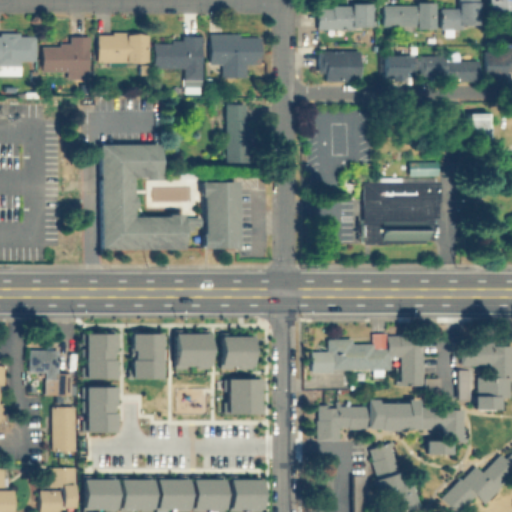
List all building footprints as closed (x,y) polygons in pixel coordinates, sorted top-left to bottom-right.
[(477,0),(477,24),(460,24),(459,28),(439,28),(439,7),(457,7),(457,0),(477,0)] [(511,0),(511,10),(485,10),(485,0),(511,0)] [(431,1),(432,27),(415,27),(415,24),(381,24),(381,5),(414,4),(414,1),(431,1)] [(369,2),(369,25),(352,25),(352,28),(316,28),(316,7),(331,7),(331,5),(350,5),(350,2),(369,2)] [(145,34),(145,61),(127,61),(127,67),(98,67),(97,60),(96,60),(96,35),(112,35),(112,31),(129,32),(130,34),(145,34)] [(0,32),(17,32),(18,35),(34,35),(33,60),(19,60),(18,74),(0,74),(0,32)] [(258,36),(258,63),(245,63),(245,76),(221,75),(220,63),(208,63),(208,33),(239,33),(238,36),(258,36)] [(201,35),(200,79),(182,79),(182,67),(152,67),(152,43),(171,43),(170,39),(181,39),(181,35),(201,35)] [(87,36),(87,77),(64,77),(64,70),(40,70),(40,46),(59,46),(59,42),(69,42),(69,36),(87,36)] [(511,48),(511,69),(502,69),(502,76),(478,76),(478,48),(511,48)] [(358,50),(358,80),(324,80),(324,72),(316,72),(317,50),(358,50)] [(413,54),(413,73),(403,72),(403,83),(379,82),(379,54),(413,54)] [(443,54),(443,60),(474,59),(476,80),(442,81),(442,73),(419,74),(418,60),(422,60),(422,55),(443,54)] [(137,72),(137,64),(150,64),(150,72),(137,72)] [(245,102),(245,119),(247,119),(246,161),(224,161),(224,102),(245,102)] [(486,110),(486,138),(462,138),(462,110),(486,110)] [(157,145),(157,174),(130,174),(130,217),(179,217),(179,246),(101,247),(100,145),(157,145)] [(434,174),(433,160),(404,161),(404,175),(434,174)] [(440,180),(440,219),(425,219),(425,246),(357,245),(357,180),(440,180)] [(233,182),(234,245),(204,245),(203,182),(233,182)] [(511,215),(511,258),(503,258),(503,215),(511,215)] [(183,229),(183,216),(199,216),(199,229),(183,229)] [(110,328),(77,328),(77,358),(80,358),(80,366),(77,366),(77,377),(113,378),(113,369),(110,369),(110,328)] [(178,328),(169,328),(169,368),(182,368),(182,365),(192,365),(193,368),(205,368),(205,328),(194,328),(194,332),(178,332),(178,328)] [(158,332),(136,333),(136,329),(126,329),(126,368),(122,368),(122,378),(159,378),(159,365),(156,365),(156,358),(159,358),(159,347),(156,347),(156,344),(158,344),(158,332)] [(223,330),(214,330),(215,369),(227,369),(227,366),(238,366),(238,370),(250,369),(250,329),(239,330),(240,333),(223,334),(223,330)] [(418,335),(417,353),(422,353),(422,370),(417,370),(417,384),(400,384),(400,356),(387,356),(387,369),(350,369),(329,368),(329,371),(307,371),(307,350),(325,350),(325,337),(350,338),(350,343),(370,343),(370,349),(383,349),(383,335),(418,335)] [(507,343),(456,343),(456,364),(486,364),(486,375),(472,375),(472,395),(469,395),(469,408),(495,408),(495,397),(507,397),(507,343)] [(57,349),(56,370),(53,370),(53,377),(43,377),(44,370),(26,370),(27,348),(57,349)] [(452,398),(465,398),(466,368),(453,368),(452,398)] [(69,372),(69,394),(54,394),(54,372),(69,372)] [(258,386),(258,377),(219,377),(218,389),(221,389),(221,400),(218,400),(218,412),(258,413),(258,402),(254,402),(254,386),(258,386)] [(113,385),(78,385),(77,411),(80,411),(80,419),(77,419),(77,430),(110,431),(110,420),(113,420),(113,412),(110,412),(110,394),(113,394),(113,385)] [(313,404),(313,418),(311,418),(311,441),(335,441),(335,428),(374,428),(374,430),(402,430),(402,428),(429,428),(429,426),(438,426),(445,434),(445,439),(420,439),(420,453),(446,453),(446,444),(450,444),(450,441),(462,441),(462,437),(458,437),(458,408),(445,409),(445,403),(416,403),(416,396),(401,396),(401,401),(373,401),(373,397),(361,397),(361,405),(336,405),(336,400),(330,400),(330,404),(313,404)] [(70,405),(47,406),(48,450),(71,450),(70,405)] [(415,505),(407,478),(397,481),(386,441),(363,448),(376,493),(387,490),(393,511),(415,505)] [(511,475),(511,446),(500,458),(495,453),(477,471),(470,464),(436,497),(451,511),(452,511),(470,494),(481,505),(511,475)] [(328,511),(329,459),(317,459),(316,511),(328,511)] [(69,466),(44,466),(45,489),(34,489),(34,511),(45,511),(57,511),(57,507),(70,507),(69,466)] [(110,474),(101,474),(101,477),(87,477),(87,474),(77,474),(77,510),(89,510),(89,508),(98,508),(98,511),(110,511),(110,474)] [(147,474),(138,474),(138,478),(124,478),(124,474),(114,474),(114,511),(125,511),(125,508),(135,508),(135,511),(147,511),(147,474)] [(183,475),(174,475),(174,478),(161,478),(161,474),(151,474),(151,511),(162,511),(162,508),(171,508),(171,511),(183,511),(183,475)] [(219,474),(211,474),(211,478),(197,478),(197,474),(187,474),(187,511),(198,511),(198,508),(207,508),(207,511),(219,511),(219,474)] [(257,474),(248,474),(248,478),(234,478),(234,474),(224,474),(224,511),(236,511),(236,508),(245,508),(245,511),(257,511),(257,474)] [(362,511),(363,474),(349,474),(348,511),(362,511)] [(0,511),(8,511),(9,488),(0,487),(0,511)]
